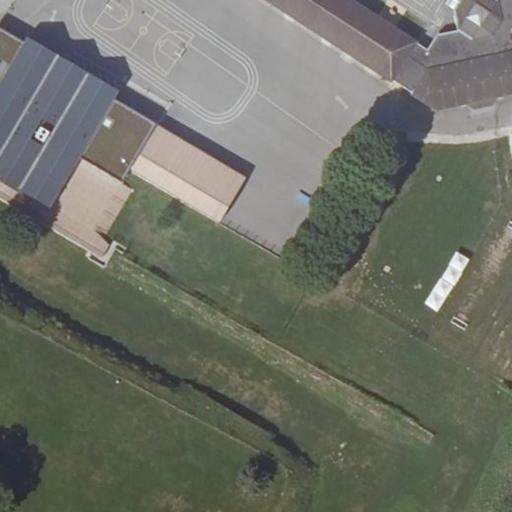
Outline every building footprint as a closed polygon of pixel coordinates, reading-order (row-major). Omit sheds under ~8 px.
[(511,0),(457,0),(452,8),(456,30),(436,34),(426,49),(351,0),(266,0),(390,81),(391,79),(413,93),(412,95),(437,111),(467,104),(474,108),(492,104),(496,96),(511,93),(511,0)] [(0,48),(13,54),(21,43),(0,30),(0,48)] [(0,48),(0,94),(130,170),(156,125),(158,123),(115,99),(118,93),(26,38),(21,43),(13,54),(0,48)] [(130,170),(0,94),(0,180),(49,209),(79,158),(185,220),(211,236),(219,222),(130,170)] [(245,177),(156,125),(130,170),(194,207),(219,222),(245,177)]
